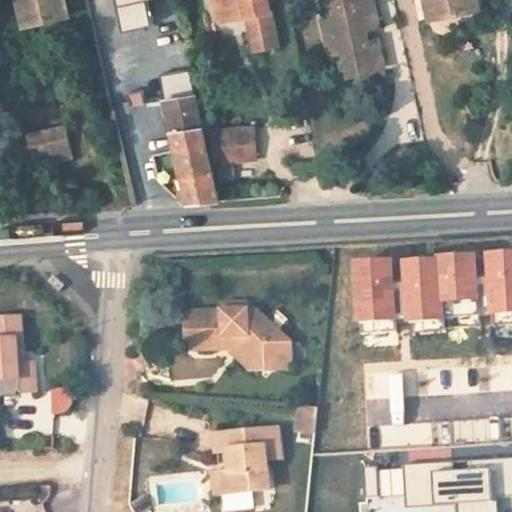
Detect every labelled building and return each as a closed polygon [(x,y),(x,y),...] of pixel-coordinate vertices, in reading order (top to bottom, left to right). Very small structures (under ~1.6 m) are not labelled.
[(67,9),(65,0),(23,0),(29,18),(67,9)] [(115,0),(122,32),(151,25),(146,0),(115,0)] [(280,47),(268,0),(221,0),(228,25),(248,20),(256,51),(280,47)] [(348,68),(331,0),(324,0),(331,32),(324,40),(331,72),(348,68)] [(385,41),(375,0),(331,0),(348,68),(353,93),(388,85),(382,54),(373,54),(370,43),(385,41)] [(422,0),(430,37),(472,27),(465,0),(422,0)] [(486,24),(480,0),(465,0),(472,27),(486,24)] [(166,103),(195,97),(188,68),(159,75),(161,81),(166,103)] [(353,93),(348,68),(331,72),(336,97),(353,93)] [(166,103),(161,81),(127,89),(129,99),(143,96),(145,107),(166,103)] [(204,131),(195,97),(166,103),(188,193),(180,195),(183,206),(222,203),(212,163),(204,131)] [(250,156),(244,123),(204,131),(212,163),(250,156)] [(81,156),(74,124),(31,133),(39,165),(81,156)] [(477,259),(476,257),(441,258),(442,261),(422,262),(423,264),(393,265),(393,261),(357,263),(361,334),(397,332),(396,321),(394,284),(408,283),(410,321),(410,324),(445,322),(446,329),(481,327),(480,317),(478,278),(492,277),(494,316),(495,326),(511,324),(511,254),(491,255),(491,258),(477,259)] [(478,278),(480,317),(494,316),(492,277),(478,278)] [(394,284),(396,321),(410,321),(408,283),(394,284)] [(283,338),(254,312),(244,312),(243,304),(219,305),(219,313),(192,315),(184,322),(185,347),(193,354),(227,352),(241,350),(264,371),(284,349),(283,338)] [(167,326),(168,314),(157,314),(156,326),(167,326)] [(32,364),(29,317),(0,318),(0,383),(24,382),(25,382),(25,394),(45,393),(44,363),(32,364)] [(445,322),(410,324),(411,331),(446,329),(445,322)] [(292,369),(291,345),(283,338),(284,349),(264,371),(292,369)] [(264,371),(241,350),(227,352),(248,372),(263,371),(264,371)] [(285,458),(283,428),(269,429),(272,459),(285,458)] [(272,459),(269,429),(219,434),(222,476),(223,496),(274,492),(272,459)] [(511,458),(403,465),(405,506),(435,504),(435,507),(457,505),(457,511),(493,511),(493,498),(498,497),(511,496),(511,458)] [(377,467),(363,468),(365,498),(379,498),(377,467)]
